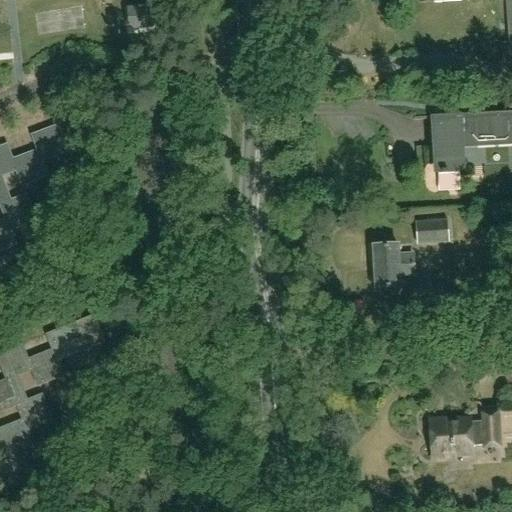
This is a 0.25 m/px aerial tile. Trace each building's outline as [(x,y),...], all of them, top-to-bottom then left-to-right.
[(511,67),(511,0),(506,0),(508,30),(510,51),(501,52),(503,68),(511,67)] [(150,10),(129,12),(130,30),(152,29),(150,10)] [(511,114),(434,118),(437,172),(463,171),(461,144),(511,141),(511,114)] [(32,136),(38,151),(43,162),(68,152),(59,126),(32,136)] [(0,177),(2,177),(17,172),(13,160),(7,145),(0,147),(0,177)] [(48,177),(43,162),(38,151),(13,160),(17,172),(23,187),(48,177)] [(447,189),(474,188),(473,175),(446,176),(447,189)] [(12,202),(2,177),(0,177),(0,206),(12,202)] [(11,232),(11,231),(37,222),(27,196),(12,202),(0,206),(6,221),(6,220),(11,232)] [(0,253),(17,247),(11,231),(11,232),(6,220),(6,221),(0,222),(0,253)] [(448,220),(415,223),(417,246),(450,244),(448,220)] [(398,245),(373,247),(373,248),(370,248),(371,260),(374,260),(376,289),(401,287),(400,277),(414,276),(412,255),(399,256),(398,245)] [(52,350),(53,350),(58,360),(93,346),(87,332),(98,327),(94,316),(46,335),(52,350)] [(18,377),(32,371),(27,360),(28,360),(22,345),(0,353),(0,364),(6,380),(18,377)] [(27,360),(32,371),(38,386),(64,376),(58,360),(53,350),(52,350),(28,360),(27,360)] [(11,408),(16,406),(27,401),(18,377),(6,380),(0,382),(0,408),(1,412),(11,408)] [(70,406),(71,394),(52,392),(51,405),(70,406)] [(16,406),(22,420),(27,431),(27,430),(52,421),(42,395),(27,401),(16,406)] [(471,420),(431,423),(433,458),(473,455),(472,447),(485,446),(485,448),(500,447),(498,414),(483,415),(484,423),(471,424),(471,420)] [(27,431),(22,420),(0,428),(0,458),(33,446),(27,430),(27,431)]
